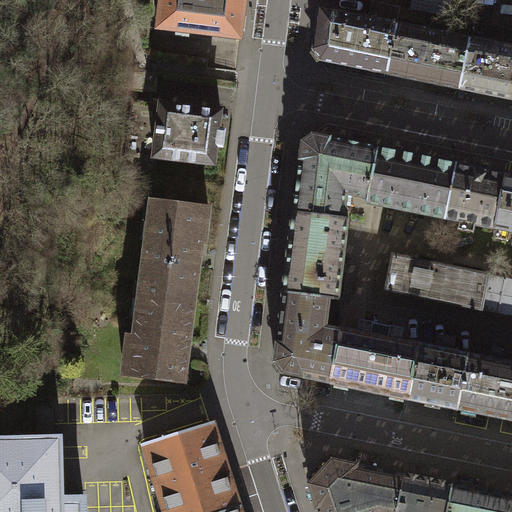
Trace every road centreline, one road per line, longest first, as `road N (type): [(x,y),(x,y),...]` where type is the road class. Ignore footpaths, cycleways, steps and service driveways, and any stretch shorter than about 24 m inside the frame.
road 1 (residential): [(243,401),(238,338),(269,89)]
road 2 (residential): [(243,401),(511,458)]
road 3 (residential): [(511,139),(269,89)]
